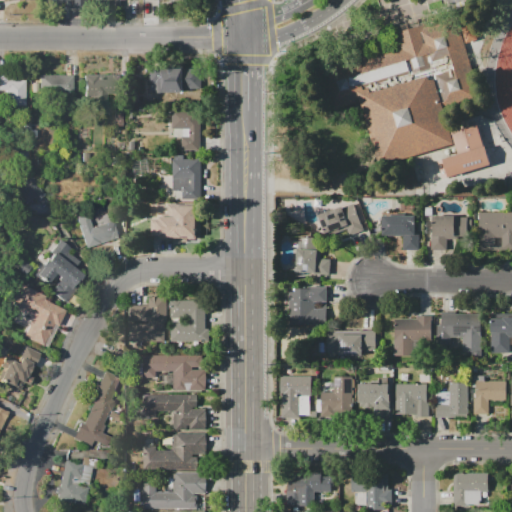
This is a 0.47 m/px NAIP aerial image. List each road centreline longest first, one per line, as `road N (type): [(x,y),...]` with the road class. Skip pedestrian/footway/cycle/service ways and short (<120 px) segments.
road 1 (residential): [(244,270),(144,269),(120,284),(95,320),(36,452),(25,511)]
road 2 (residential): [(511,450),(245,449)]
road 3 (residential): [(242,33),(0,36)]
road 4 (secondary): [(244,270),(245,511)]
road 5 (secondary): [(242,33),(244,190)]
road 6 (residential): [(511,282),(374,281)]
